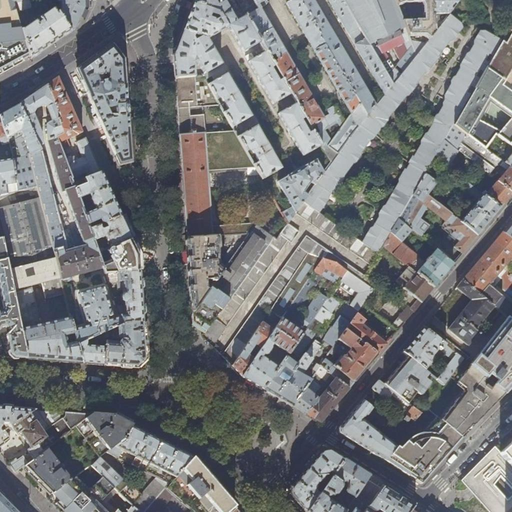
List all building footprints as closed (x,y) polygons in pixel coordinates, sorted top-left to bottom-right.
[(27,50),(14,3),(25,0),(0,0),(0,72),(20,62),(28,57),(27,50)] [(69,32),(74,28),(84,8),(83,0),(56,0),(57,4),(60,4),(60,12),(56,14),(53,10),(26,28),(24,26),(24,25),(20,12),(31,10),(28,0),(25,0),(14,3),(27,50),(28,57),(29,59),(64,35),(69,32)] [(193,0),(187,18),(175,50),(173,56),(175,78),(202,77),(215,99),(220,97),(227,110),(223,112),(231,127),(250,116),(226,74),(225,75),(220,65),(221,65),(206,40),(228,28),(242,53),(261,42),(236,0),(193,0)] [(236,0),(261,42),(267,52),(270,57),(274,55),(277,60),(273,62),(275,67),(283,79),(291,94),(296,102),(300,100),(303,104),(299,106),(305,118),(313,131),(321,145),(343,117),(342,115),(342,116),(338,109),(339,109),(338,108),(336,105),(336,104),(326,109),(326,110),(327,109),(329,114),(323,117),(260,9),(265,6),(267,2),(265,0),(236,0)] [(329,158),(331,162),(375,105),(312,0),(291,0),(285,3),(351,113),(327,146),(334,151),(329,158)] [(341,0),(327,0),(383,94),(392,84),(382,68),(375,57),(341,0)] [(341,0),(375,57),(410,40),(408,36),(402,20),(402,19),(398,10),(397,6),(394,0),(341,0)] [(394,0),(397,6),(404,4),(419,3),(421,6),(422,20),(402,20),(408,36),(423,35),(428,39),(433,33),(433,23),(432,14),(431,0),(394,0)] [(431,0),(432,14),(447,14),(448,13),(457,0),(431,0)] [(404,8),(398,10),(402,19),(408,16),(404,8)] [(387,120),(388,117),(394,109),(397,107),(402,102),(399,100),(403,95),(408,94),(415,85),(414,84),(415,81),(420,73),(426,71),(434,61),(434,59),(436,56),(438,57),(443,50),(443,44),(446,41),(451,39),(460,27),(460,21),(448,13),(447,14),(441,23),(433,33),(428,39),(425,43),(416,55),(392,84),(383,94),(375,105),(331,162),(323,173),(315,185),(308,195),(303,201),(319,212),(329,199),(329,195),(331,193),(330,192),(333,187),(338,186),(343,179),(344,173),(351,164),(357,161),(361,155),(362,148),(367,141),(373,138),(376,134),(375,133),(379,127),(382,127),(387,120)] [(441,23),(433,23),(433,33),(441,23)] [(511,23),(502,40),(454,124),(461,129),(481,145),(486,149),(492,140),(496,134),(509,144),(510,145),(511,146),(511,23)] [(435,156),(444,140),(454,124),(502,40),(490,34),(490,30),(479,31),(474,41),(474,45),(470,52),(467,54),(460,65),(460,69),(456,75),(454,77),(451,81),(451,84),(445,95),(444,99),(442,103),(442,106),(438,113),(436,114),(432,121),(432,125),(427,132),(425,133),(420,141),(420,144),(413,156),(412,155),(408,163),(409,164),(406,169),(405,168),(399,179),(398,182),(385,205),(383,206),(379,213),(379,216),(373,226),(370,229),(362,242),(365,245),(379,252),(384,244),(399,218),(417,187),(428,168),(435,156)] [(410,40),(412,46),(416,55),(425,43),(410,40)] [(95,112),(119,164),(131,161),(127,109),(123,59),(112,44),(95,57),(76,70),(95,112)] [(392,84),(416,55),(412,46),(394,68),(391,63),(382,68),(392,84)] [(273,62),(270,57),(267,52),(248,62),(272,104),(291,94),(283,79),(278,82),(271,69),(275,67),(273,62)] [(52,81),(47,84),(60,118),(57,119),(63,134),(56,137),(71,178),(70,178),(72,183),(83,179),(100,172),(92,155),(85,138),(76,142),(81,158),(79,159),(78,157),(76,158),(77,160),(74,161),(66,139),(82,132),(71,107),(58,77),(52,81)] [(202,77),(175,78),(175,84),(179,135),(181,157),(186,238),(249,233),(255,225),(255,224),(212,226),(207,172),(255,169),(252,164),(245,151),(237,136),(234,131),(203,133),(201,107),(219,105),(215,99),(202,77)] [(19,104),(38,147),(42,145),(41,136),(32,114),(35,109),(41,106),(46,107),(51,120),(46,125),(47,141),(61,192),(63,191),(81,242),(85,244),(86,248),(62,255),(61,251),(62,247),(39,154),(42,153),(41,150),(39,151),(39,150),(27,154),(36,187),(41,206),(60,279),(102,268),(102,267),(97,253),(92,241),(88,229),(86,224),(83,214),(77,198),(74,188),(72,183),(70,178),(71,178),(56,137),(63,134),(57,119),(60,118),(47,84),(32,94),(19,104)] [(272,104),(276,112),(294,102),(290,94),(272,104)] [(300,120),(305,118),(299,106),(297,103),(278,114),(302,156),(321,145),(313,131),(308,134),(300,120)] [(17,105),(0,114),(0,118),(8,144),(12,155),(11,159),(11,160),(16,191),(36,187),(27,154),(39,150),(38,147),(19,104),(17,105)] [(0,144),(1,146),(8,144),(0,118),(0,144)] [(256,126),(237,136),(245,151),(249,149),(256,161),(252,164),(255,169),(261,179),(280,168),(256,126)] [(486,149),(481,145),(461,129),(451,146),(453,147),(489,174),(493,169),(460,145),(463,141),(496,165),(498,163),(507,169),(497,181),(511,192),(511,168),(504,163),(486,149)] [(506,150),(510,145),(509,144),(496,134),(492,140),(506,150)] [(453,147),(451,146),(444,140),(435,156),(444,163),(453,147)] [(11,160),(0,161),(0,194),(0,195),(16,191),(11,160)] [(295,212),(303,201),(308,195),(303,191),(310,182),(315,185),(323,173),(316,160),(277,182),(291,206),(280,212),(287,224),(288,223),(295,212)] [(501,207),(472,184),(468,181),(465,186),(480,197),(471,208),(469,206),(467,209),(469,210),(463,218),(435,196),(436,195),(430,191),(428,193),(427,192),(436,182),(428,176),(430,173),(430,172),(431,170),(428,168),(417,187),(478,235),(489,221),(501,207)] [(100,172),(83,179),(85,183),(74,188),(77,198),(88,194),(90,198),(89,199),(89,200),(92,205),(92,206),(93,206),(95,209),(83,214),(86,224),(98,219),(101,224),(120,216),(115,205),(104,180),(100,172)] [(474,182),(472,184),(501,207),(506,200),(511,193),(511,192),(497,181),(487,192),(474,182)] [(417,187),(399,218),(412,229),(421,237),(430,226),(419,217),(427,205),(447,221),(444,225),(444,229),(451,234),(450,235),(455,239),(456,238),(459,241),(454,247),(462,253),(478,235),(417,187)] [(319,212),(303,201),(295,212),(325,233),(372,266),(379,252),(365,245),(362,242),(319,212)] [(41,206),(0,215),(0,228),(2,237),(12,290),(41,282),(44,298),(64,294),(60,279),(41,206)] [(120,216),(101,224),(88,229),(92,241),(104,236),(109,247),(130,238),(124,226),(120,216)] [(412,229),(399,218),(384,244),(409,266),(412,269),(421,258),(402,242),(412,229)] [(511,221),(462,280),(483,298),(492,288),(488,284),(511,255),(511,221)] [(299,231),(288,223),(287,224),(276,239),(273,237),(218,313),(203,333),(202,335),(210,344),(224,325),(225,326),(289,240),(292,242),(299,231)] [(255,225),(249,233),(233,255),(223,269),(215,281),(209,289),(191,313),(192,316),(192,321),(192,325),(203,333),(218,313),(273,237),(255,225)] [(249,233),(186,238),(188,274),(191,313),(209,289),(206,287),(206,280),(211,279),(211,281),(215,281),(223,269),(218,265),(217,247),(218,247),(218,246),(218,243),(233,242),(227,250),(233,255),(249,233)] [(335,263),(347,271),(374,289),(377,285),(377,284),(307,236),(221,355),(231,366),(265,317),(269,310),(307,253),(323,258),(335,263)] [(0,356),(1,357),(12,358),(19,358),(26,359),(20,328),(13,292),(12,290),(2,237),(0,237),(0,356)] [(102,267),(102,268),(104,274),(139,271),(137,259),(137,254),(132,243),(130,238),(109,247),(115,261),(102,267)] [(436,250),(416,272),(433,287),(443,276),(453,264),(436,250)] [(314,271),(323,258),(307,253),(269,310),(277,316),(273,322),(277,325),(281,318),(289,307),(309,279),(314,271)] [(335,263),(323,258),(314,271),(320,274),(324,268),(337,275),(338,274),(342,277),(347,271),(335,263)] [(416,272),(412,269),(409,266),(396,281),(418,299),(411,307),(408,305),(392,326),(397,330),(400,327),(417,307),(422,302),(433,287),(416,272)] [(139,271),(104,274),(107,282),(116,282),(117,291),(121,290),(121,293),(120,294),(119,295),(119,300),(120,301),(120,302),(121,303),(122,303),(122,306),(115,306),(119,317),(122,324),(142,322),(140,297),(139,271)] [(374,289),(347,271),(342,277),(338,284),(365,302),(374,289)] [(316,284),(309,279),(289,307),(295,311),(304,298),(307,297),(316,284)] [(494,306),(483,298),(462,280),(456,288),(471,301),(448,330),(467,345),(478,332),(481,334),(482,332),(476,327),(494,306)] [(94,336),(122,324),(119,317),(107,320),(106,318),(109,317),(110,316),(103,288),(101,287),(79,293),(78,294),(85,322),(87,323),(88,323),(89,325),(73,329),(77,345),(85,341),(94,336)] [(20,328),(39,324),(31,288),(13,292),(20,328)] [(331,294),(337,298),(341,292),(335,288),(331,294)] [(494,306),(502,296),(492,288),(483,298),(494,306)] [(315,316),(323,305),(328,298),(319,293),(301,317),(310,324),(315,316)] [(65,297),(70,317),(71,322),(79,320),(73,295),(65,297)] [(346,329),(357,313),(362,305),(357,302),(346,318),(341,314),(328,333),(325,338),(335,344),(338,339),(346,329)] [(335,314),(323,305),(315,316),(328,324),(335,314)] [(365,320),(357,313),(346,329),(378,354),(382,349),(386,344),(362,324),(365,320)] [(39,324),(20,328),(26,359),(54,361),(82,363),(77,345),(73,329),(71,322),(70,317),(39,324)] [(269,320),(265,317),(231,366),(240,375),(241,377),(254,359),(247,354),(254,344),(261,349),(273,331),(266,325),(269,320)] [(505,393),(511,386),(511,321),(507,317),(470,365),(505,393)] [(301,332),(281,318),(277,325),(273,331),(261,349),(254,359),(241,377),(244,378),(263,389),(282,362),(280,361),(276,366),(262,356),(263,354),(264,355),(265,355),(267,354),(271,349),(272,347),(271,346),(273,343),(288,354),(291,350),(307,328),(305,326),(301,332)] [(94,336),(94,346),(84,346),(85,341),(77,345),(82,363),(84,363),(108,365),(136,367),(140,363),(145,359),(144,352),(142,322),(122,324),(94,336)] [(415,337),(402,352),(407,356),(424,369),(429,362),(427,360),(430,356),(432,358),(434,355),(433,354),(437,348),(451,359),(437,379),(444,384),(450,376),(463,359),(423,327),(415,337)] [(315,333),(307,328),(291,350),(299,356),(315,333)] [(378,354),(346,329),(338,339),(351,349),(345,356),(344,355),(343,356),(341,356),(336,362),(327,355),(326,358),(354,382),(365,369),(378,354)] [(286,357),(282,362),(263,389),(277,397),(292,406),(311,379),(301,374),(321,344),(314,340),(304,354),(304,353),(297,364),(286,357)] [(420,395),(431,382),(425,377),(429,372),(424,369),(407,356),(405,359),(402,362),(398,366),(383,384),(408,404),(417,392),(420,395)] [(326,358),(321,365),(335,376),(337,377),(349,388),(354,382),(326,358)] [(467,432),(505,393),(470,365),(463,359),(450,376),(463,387),(465,391),(459,400),(458,399),(441,420),(461,438),(467,432)] [(314,375),(320,366),(316,364),(310,372),(314,375)] [(320,365),(320,366),(314,375),(311,379),(292,406),(306,413),(305,414),(320,423),(329,412),(349,388),(337,377),(320,398),(317,396),(328,382),(326,380),(330,376),(333,378),(335,376),(321,365),(320,365)] [(377,382),(371,389),(392,405),(393,403),(388,399),(391,396),(409,410),(405,415),(415,422),(421,414),(408,404),(383,384),(378,381),(377,382)] [(441,420),(458,399),(455,396),(437,417),(441,420)] [(387,463),(399,448),(361,419),(365,414),(366,415),(372,408),(362,400),(354,408),(338,428),(338,431),(338,433),(372,453),(387,463)] [(26,415),(34,410),(0,406),(0,433),(3,431),(0,429),(0,424),(2,425),(2,427),(5,425),(7,428),(11,426),(26,415)] [(39,433),(62,418),(60,416),(60,412),(34,410),(26,415),(39,433)] [(62,418),(39,433),(49,446),(75,426),(90,414),(65,412),(64,416),(62,418)] [(113,416),(90,414),(75,426),(99,457),(106,452),(126,437),(132,426),(115,417),(113,416)] [(399,448),(387,463),(390,464),(412,478),(421,484),(432,472),(447,454),(461,438),(441,420),(437,417),(435,414),(409,444),(399,448)] [(39,433),(26,415),(11,426),(16,435),(19,432),(30,448),(27,450),(33,459),(46,448),(49,446),(39,433)] [(144,432),(132,426),(126,437),(106,452),(125,462),(129,454),(134,456),(130,465),(144,472),(146,468),(148,464),(161,440),(144,432)] [(5,430),(3,431),(0,433),(0,447),(5,443),(4,442),(10,438),(5,430)] [(174,447),(161,440),(148,464),(174,478),(177,475),(193,457),(191,456),(174,447)] [(511,511),(511,441),(501,452),(469,480),(497,511),(511,511)] [(70,480),(46,448),(33,459),(27,463),(24,465),(26,467),(28,470),(31,473),(44,486),(46,488),(49,491),(52,494),(70,480)] [(323,488),(343,459),(341,457),(329,450),(321,451),(304,472),(290,487),(290,495),(305,511),(306,511),(321,492),(318,489),(316,489),(315,489),(316,488),(316,486),(319,483),(323,488)] [(24,465),(27,463),(22,456),(16,460),(15,458),(7,463),(11,468),(14,472),(18,470),(24,465)] [(99,457),(90,465),(102,477),(114,488),(123,497),(132,487),(114,470),(113,471),(99,457)] [(197,463),(193,457),(177,475),(174,478),(169,484),(165,488),(173,494),(194,511),(238,511),(239,511),(235,507),(202,468),(197,463)] [(366,473),(343,459),(323,488),(321,492),(306,511),(343,511),(345,510),(328,498),(336,495),(341,487),(342,485),(341,483),(346,481),(346,484),(346,486),(346,488),(345,490),(354,497),(369,475),(366,473)] [(379,481),(369,475),(354,497),(345,510),(343,511),(363,511),(384,484),(379,481)] [(111,511),(101,501),(114,488),(102,477),(88,490),(75,476),(70,480),(52,494),(46,499),(51,504),(56,508),(59,511),(111,511)] [(165,488),(169,484),(156,478),(140,495),(132,487),(123,497),(131,505),(139,511),(143,511),(150,505),(165,488)] [(408,511),(415,504),(400,494),(384,484),(363,511),(408,511)] [(173,494),(165,488),(150,505),(157,511),(173,494)] [(0,511),(17,511),(2,496),(0,494),(0,511)]
